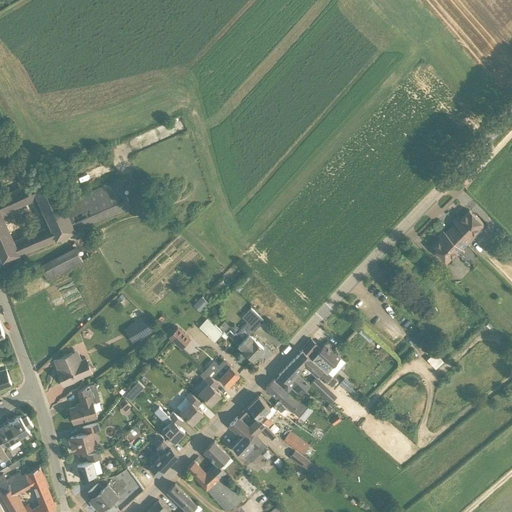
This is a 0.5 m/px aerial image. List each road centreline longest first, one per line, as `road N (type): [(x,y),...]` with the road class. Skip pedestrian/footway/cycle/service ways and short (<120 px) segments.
road 1 (tertiary): [(511,113),(130,511)]
road 2 (residential): [(65,511),(33,386)]
